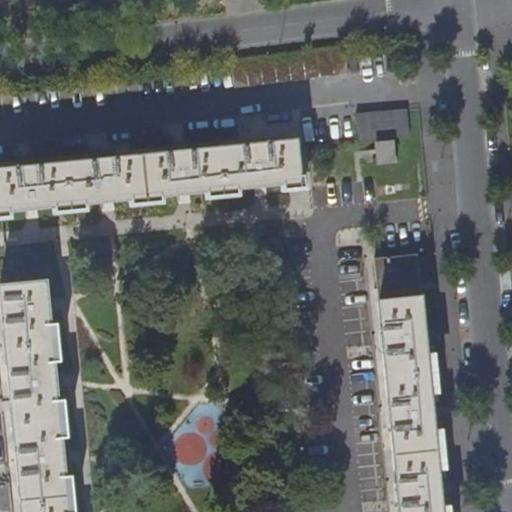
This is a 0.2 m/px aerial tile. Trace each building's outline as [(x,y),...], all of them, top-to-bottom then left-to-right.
[(224,0),(226,14),(264,10),(262,0),(224,0)] [(405,110),(355,114),(357,141),(408,137),(405,110)] [(0,172),(0,212),(297,181),(293,141),(0,172)] [(377,165),(380,165),(392,164),(391,144),(375,146),(377,165)] [(373,261),(397,511),(439,511),(415,257),(373,261)] [(0,261),(0,300),(20,511),(64,511),(39,258),(0,261)]
